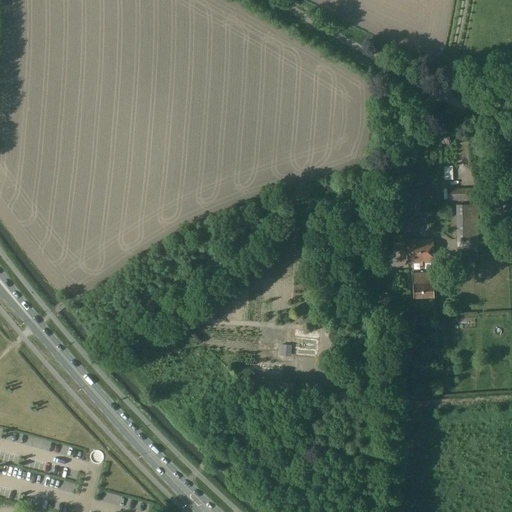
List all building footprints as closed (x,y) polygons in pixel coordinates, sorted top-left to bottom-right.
[(511,184),(489,185),(491,218),(511,216),(511,184)] [(422,213),(423,189),(409,188),(409,212),(422,213)] [(448,200),(475,199),(475,188),(447,189),(448,200)] [(457,241),(477,241),(477,204),(456,204),(457,241)] [(408,261),(434,260),(433,240),(408,241),(408,261)] [(414,297),(416,297),(434,296),(433,273),(413,273),(414,297)] [(310,357),(310,349),(319,349),(319,331),(297,330),(297,357),(310,357)] [(282,344),(281,354),(291,355),(291,345),(282,344)]
